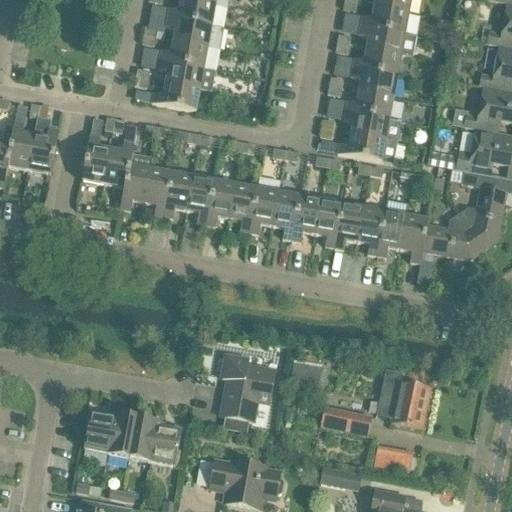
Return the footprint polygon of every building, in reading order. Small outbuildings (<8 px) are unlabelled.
[(180,0),(180,3),(215,9),(227,11),(228,0),(180,0)] [(410,0),(375,0),(373,11),(408,17),(410,0)] [(511,0),(488,0),(487,5),(507,8),(511,8),(511,0)] [(215,9),(180,3),(178,14),(169,13),(167,22),(211,30),(215,9)] [(343,14),(354,16),(356,8),(344,6),(343,14)] [(511,8),(507,8),(501,38),(490,36),(487,48),(499,51),(511,52),(511,8)] [(408,17),(373,11),(371,23),(362,21),(360,31),(404,39),(408,17)] [(218,53),(222,32),(211,30),(167,22),(165,32),(175,33),(172,45),(218,53)] [(143,40),(155,42),(157,34),(145,31),(143,40)] [(412,62),(416,41),(404,39),(360,31),(358,40),(367,42),(365,53),(400,60),(412,62)] [(155,42),(143,40),(142,48),(154,50),(155,42)] [(338,40),(336,48),(348,50),(350,42),(338,40)] [(219,54),(218,53),(172,45),(170,57),(161,55),(159,65),(215,75),(216,75),(219,54)] [(335,57),(347,59),(348,50),(336,48),(335,57)] [(511,84),(511,52),(499,51),(494,81),(482,79),(480,91),(483,91),(508,96),(510,84),(511,84)] [(400,60),(365,53),(363,65),(354,64),(352,73),(396,81),(400,60)] [(165,88),(199,94),(211,96),(215,75),(159,65),(157,74),(167,76),(165,88)] [(396,81),(352,73),(350,83),(360,84),(358,96),(392,102),(396,81)] [(136,82),(147,84),(149,76),(137,74),(136,82)] [(147,84),(136,82),(134,90),(146,93),(147,84)] [(330,83),(328,91),(340,93),(342,85),(330,83)] [(151,108),(171,112),(195,116),(199,94),(165,88),(163,99),(153,98),(151,108)] [(327,99),(339,101),(340,93),(328,91),(327,99)] [(455,113),(451,129),(476,134),(492,137),(494,125),(511,128),(511,96),(508,96),(483,91),(478,122),(467,120),(468,116),(455,113)] [(392,102),(358,96),(355,108),(346,106),(344,116),(388,124),(392,102)] [(0,112),(7,114),(8,105),(0,103),(0,112)] [(31,109),(29,121),(37,122),(39,111),(31,109)] [(27,175),(50,179),(58,135),(49,134),(51,125),(45,124),(48,112),(39,111),(37,122),(34,141),(27,175)] [(388,124),(344,116),(343,125),(352,127),(350,138),(396,147),(400,126),(388,124)] [(107,123),(104,135),(113,136),(115,124),(107,123)] [(122,132),(123,126),(115,124),(113,136),(121,138),(122,132)] [(322,125),(321,133),(333,135),(334,127),(322,125)] [(7,171),(27,175),(34,141),(22,138),(24,129),(13,127),(9,148),(10,148),(6,171),(7,171)] [(146,130),(144,139),(156,141),(158,132),(146,130)] [(168,143),(169,134),(158,132),(156,141),(168,143)] [(319,142),(331,144),(333,135),(321,133),(319,142)] [(511,172),(511,140),(492,137),(476,134),(471,159),(459,156),(456,175),(463,176),(484,180),(486,168),(511,172)] [(188,138),(186,147),(198,149),(200,140),(188,138)] [(338,149),(336,159),(392,169),(396,147),(350,138),(348,150),(338,149)] [(210,151),(211,142),(200,140),(198,149),(210,151)] [(99,143),(89,141),(81,185),(103,189),(109,154),(98,152),(99,143)] [(0,191),(3,193),(7,171),(6,171),(10,148),(9,148),(0,146),(0,191)] [(229,155),(239,157),(240,157),(242,147),(239,147),(231,146),(229,155)] [(132,157),(134,149),(123,147),(121,157),(109,154),(103,189),(123,193),(124,193),(129,170),(130,170),(132,157)] [(252,159),(254,150),(242,147),(240,157),(252,159)] [(274,153),(272,162),(284,164),(285,155),(274,153)] [(295,166),(297,158),(285,155),(284,164),(295,166)] [(123,193),(119,214),(130,216),(131,206),(144,208),(150,174),(151,174),(150,166),(132,157),(130,170),(129,170),(124,193),(123,193)] [(317,161),(315,170),(326,172),(328,163),(317,161)] [(338,174),(340,165),(328,163),(326,172),(338,174)] [(359,169),(358,177),(369,179),(370,171),(359,169)] [(381,182),(382,173),(370,171),(369,179),(381,182)] [(163,222),(171,178),(151,174),(150,174),(144,208),(155,211),(153,220),(163,222)] [(497,246),(506,196),(496,195),(498,182),(484,180),(463,176),(460,189),(479,192),(476,214),(468,212),(458,219),(483,255),(497,246)] [(402,177),(400,185),(411,187),(413,179),(402,177)] [(186,216),(192,182),(171,178),(163,222),(172,223),(174,214),(186,216)] [(423,189),(425,181),(413,179),(411,187),(423,189)] [(198,218),(196,228),(206,230),(214,186),(192,182),(186,216),(198,218)] [(258,239),(259,230),(271,232),(278,197),(280,185),(259,182),(257,193),(248,237),(258,239)] [(442,196),(444,184),(435,183),(433,194),(442,196)] [(215,231),(216,222),(228,224),(234,189),(214,186),(206,230),(215,231)] [(241,226),(239,236),(248,237),(257,193),(234,189),(228,224),(241,226)] [(291,245),(299,201),(278,197),(271,232),(283,234),(281,243),(291,245)] [(314,240),(320,205),(299,201),(291,245),(300,247),(302,237),(314,240)] [(333,253),(342,209),(320,205),(314,240),(326,242),(324,251),(333,253)] [(387,253),(399,255),(405,221),(407,209),(386,205),(384,217),(376,261),(385,262),(387,253)] [(356,247),(363,213),(342,209),(333,253),(343,255),(345,245),(356,247)] [(376,261),(384,217),(363,213),(356,247),(368,250),(366,259),(376,261)] [(422,256),(469,264),(483,255),(458,219),(448,225),(447,234),(426,230),(421,256),(422,256)] [(426,230),(427,225),(405,221),(399,255),(411,257),(409,267),(419,269),(422,256),(421,256),(426,230)] [(248,365),(226,361),(222,383),(228,384),(221,421),(252,427),(258,397),(270,399),(274,376),(247,371),(248,365)] [(293,368),(291,387),(318,391),(321,372),(293,368)] [(387,375),(376,420),(392,423),(391,428),(420,434),(429,393),(401,388),(403,378),(387,375)] [(371,424),(324,414),(321,431),(367,441),(371,424)] [(90,419),(83,454),(107,459),(115,419),(94,415),(93,419),(90,419)] [(115,419),(107,459),(129,463),(136,423),(115,419)] [(136,423),(129,463),(151,467),(158,427),(136,423)] [(158,427),(151,467),(174,471),(181,436),(178,435),(178,431),(158,427)] [(262,442),(261,452),(272,454),(274,445),(262,442)] [(274,504),(275,498),(278,499),(281,497),(283,487),(281,484),(278,484),(279,478),(265,475),(265,472),(232,467),(231,470),(214,466),(209,493),(226,496),(224,508),(248,511),(257,511),(260,502),(274,504)] [(323,470),(320,486),(334,489),(337,473),(323,470)] [(88,499),(90,490),(77,488),(76,496),(88,499)] [(121,505),(123,496),(110,494),(108,502),(121,505)] [(123,496),(121,505),(133,507),(135,498),(123,496)] [(402,511),(404,501),(375,496),(372,511),(376,511),(402,511)]
